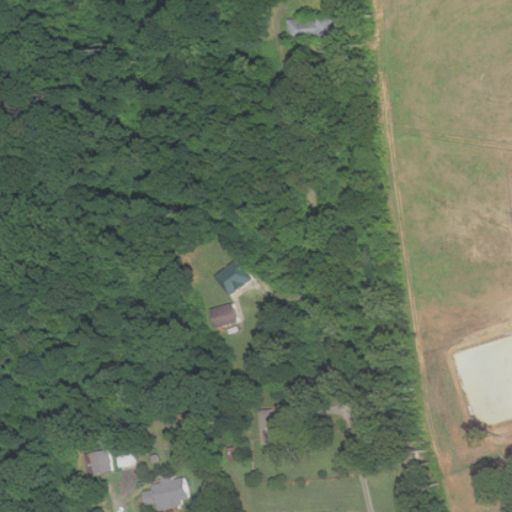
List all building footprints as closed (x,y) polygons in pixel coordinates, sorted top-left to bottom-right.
[(290,18),(291,37),(343,35),(342,16),(290,18)] [(214,309),(218,327),(242,322),(238,304),(214,309)] [(264,444),(298,443),(297,423),(277,424),(277,409),(263,409),(264,444)] [(121,449),(122,467),(138,465),(137,448),(121,449)] [(117,469),(111,449),(95,454),(101,474),(117,469)] [(191,477),(177,479),(176,475),(166,476),(167,483),(156,484),(157,490),(148,491),(150,505),(163,503),(163,507),(194,503),(191,477)]
